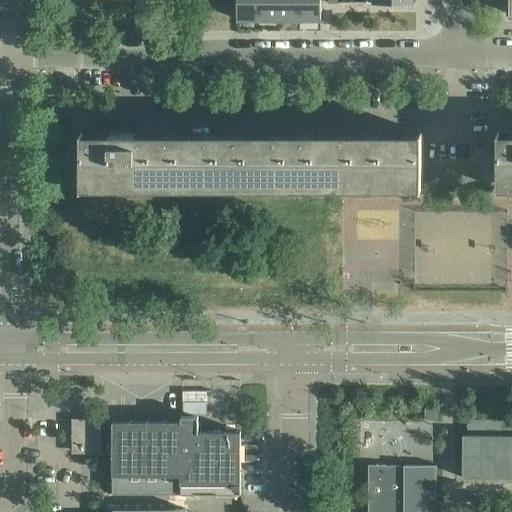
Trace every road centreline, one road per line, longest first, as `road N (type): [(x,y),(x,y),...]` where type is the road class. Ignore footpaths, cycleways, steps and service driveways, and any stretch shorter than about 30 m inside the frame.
road 1 (residential): [(459,57),(1,58)]
road 2 (tertiary): [(14,349),(288,347)]
road 3 (tertiary): [(288,347),(511,348)]
road 4 (residential): [(0,245),(1,58)]
road 5 (residential): [(286,505),(288,347)]
road 6 (residential): [(286,505),(134,504)]
